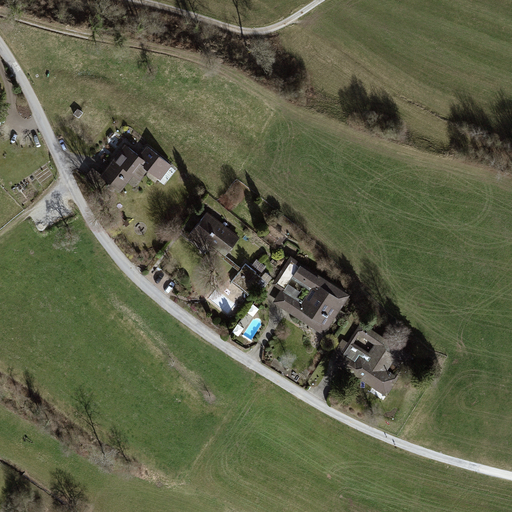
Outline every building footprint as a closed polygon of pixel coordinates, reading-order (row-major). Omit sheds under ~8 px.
[(77,108),(73,114),(78,118),(79,118),(83,113),(83,112),(77,108)] [(125,143),(112,158),(133,175),(140,180),(148,170),(160,180),(172,165),(146,144),(138,154),(125,143)] [(120,191),(133,175),(112,158),(100,173),(99,174),(107,180),(120,191)] [(92,166),(84,177),(99,190),(107,180),(99,174),(100,173),(92,166)] [(241,237),(208,212),(190,235),(222,261),(241,237)] [(287,237),(270,224),(262,234),(279,248),(287,237)] [(304,307),(281,292),(274,303),(325,336),(352,294),(301,262),(293,275),(315,289),(304,307)] [(259,275),(247,265),(232,283),(249,297),(255,290),(250,286),(259,275)] [(416,353),(363,323),(338,365),(388,394),(398,377),(389,372),(394,363),(406,370),(416,353)]
